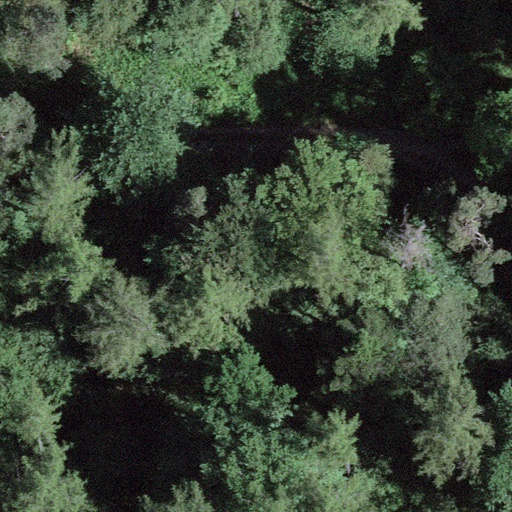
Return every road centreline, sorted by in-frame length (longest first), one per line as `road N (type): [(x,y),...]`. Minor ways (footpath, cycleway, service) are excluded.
road 1 (track): [(511,132),(322,141),(0,136)]
road 2 (track): [(511,260),(503,237),(428,168),(371,139)]
